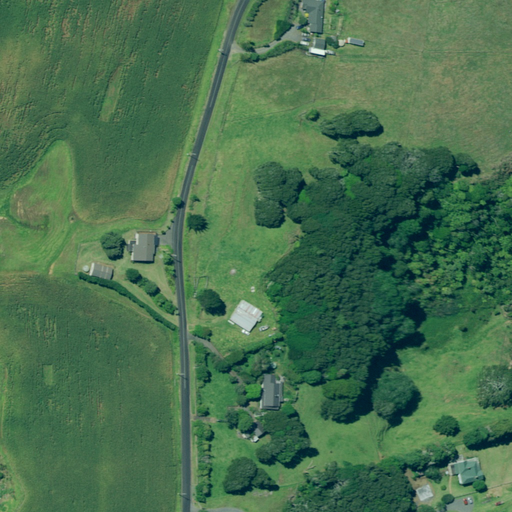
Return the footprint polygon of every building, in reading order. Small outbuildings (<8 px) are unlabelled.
[(324,2),(307,0),(302,0),(302,10),(306,10),(305,16),(308,16),(307,23),(309,24),(309,32),(320,33),(324,2)] [(324,40),(314,38),(312,49),(322,51),(324,40)] [(152,235),(136,234),(136,241),(129,241),(128,251),(132,252),(131,261),(151,262),(152,235)] [(111,269),(92,264),(89,276),(108,280),(111,269)] [(261,313),(242,301),(230,320),(248,332),(261,313)] [(244,333),(238,329),(235,335),(241,339),(244,333)] [(274,384),(275,376),(263,375),(260,409),(277,410),(278,385),(274,384)] [(253,426),(243,434),(247,439),(250,437),(255,442),(258,439),(257,438),(261,435),(253,426)] [(480,480),(475,459),(449,466),(451,476),(457,474),(460,485),(480,480)] [(436,495),(433,487),(420,493),(423,500),(436,495)]
